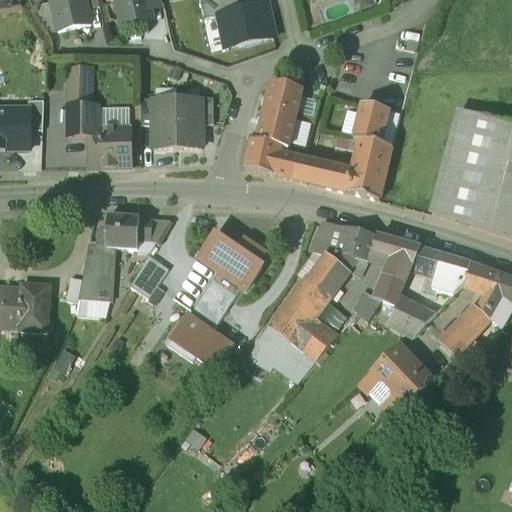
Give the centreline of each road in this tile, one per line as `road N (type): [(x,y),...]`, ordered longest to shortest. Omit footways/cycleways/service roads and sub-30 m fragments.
road 1 (tertiary): [(223,186),(511,258)]
road 2 (tertiary): [(0,196),(223,186)]
road 3 (residential): [(240,83),(151,55),(52,51)]
road 4 (residential): [(297,57),(417,13),(426,0)]
